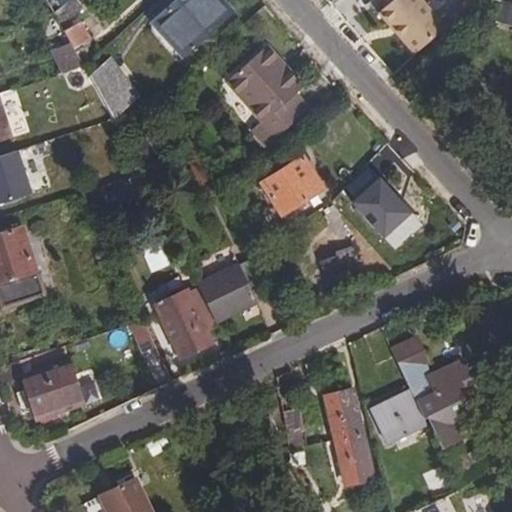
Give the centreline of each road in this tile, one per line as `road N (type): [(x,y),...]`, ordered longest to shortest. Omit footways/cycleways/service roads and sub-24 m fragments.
road 1 (residential): [(10,484),(511,245)]
road 2 (residential): [(292,0),(511,245)]
